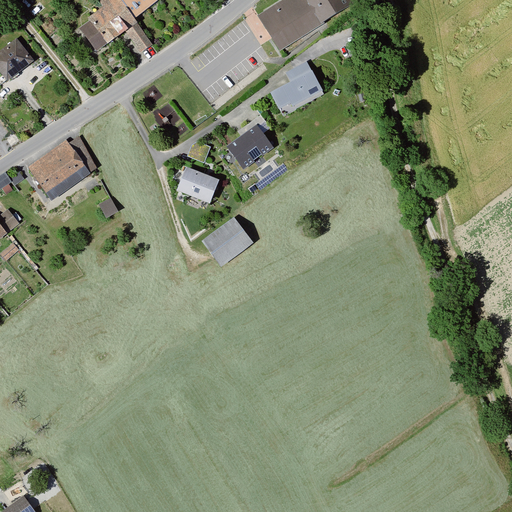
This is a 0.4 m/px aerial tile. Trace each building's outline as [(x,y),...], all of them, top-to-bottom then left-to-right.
[(84,21),(86,24),(76,31),(93,55),(122,35),(136,55),(151,47),(134,21),(162,0),(100,0),(98,2),(102,9),(84,21)] [(355,7),(350,0),(285,0),(255,18),(277,55),(355,7)] [(32,63),(15,40),(0,51),(0,77),(5,84),(32,63)] [(304,64),(284,75),(291,87),(270,98),(276,110),(287,104),(293,115),(314,104),(310,96),(319,92),(304,64)] [(271,152),(255,126),(224,146),(240,172),(271,152)] [(66,142),(27,170),(48,203),(88,177),(87,174),(94,171),(79,138),(68,145),(66,142)] [(194,140),(188,156),(204,163),(211,147),(194,140)] [(218,183),(184,169),(175,191),(209,205),(218,183)] [(6,173),(0,176),(0,189),(10,183),(13,187),(23,181),(18,172),(9,178),(6,173)] [(115,215),(109,201),(97,206),(103,220),(115,215)] [(0,240),(5,235),(18,224),(6,210),(0,214),(0,240)] [(252,247),(234,221),(200,245),(218,271),(252,247)] [(18,253),(12,245),(0,255),(0,257),(5,263),(18,253)] [(32,511),(23,497),(0,511),(32,511)]
